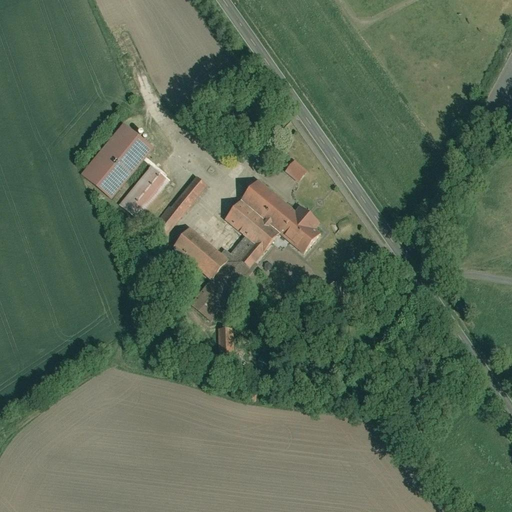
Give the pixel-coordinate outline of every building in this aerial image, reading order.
[(123,123),(81,174),(112,199),(154,149),(123,123)] [(308,172),(295,161),(286,172),(299,182),(308,172)] [(152,165),(120,204),(139,219),(170,180),(152,165)] [(194,176),(157,221),(170,231),(206,186),(194,176)] [(305,254),(322,234),(315,229),(319,225),(299,209),(296,212),(258,182),(241,202),(279,233),(305,254)] [(279,233),(241,202),(226,221),(246,238),(263,252),(279,233)] [(221,254),(191,230),(174,251),(211,281),(214,277),(228,260),(221,254)] [(231,291),(263,252),(246,238),(233,254),(226,249),(221,254),(228,260),(214,277),(231,291)] [(190,306),(211,322),(234,293),(231,291),(214,277),(211,281),(190,306)] [(340,283),(325,289),(333,307),(348,300),(340,283)] [(233,329),(219,330),(221,361),(235,360),(233,329)]
